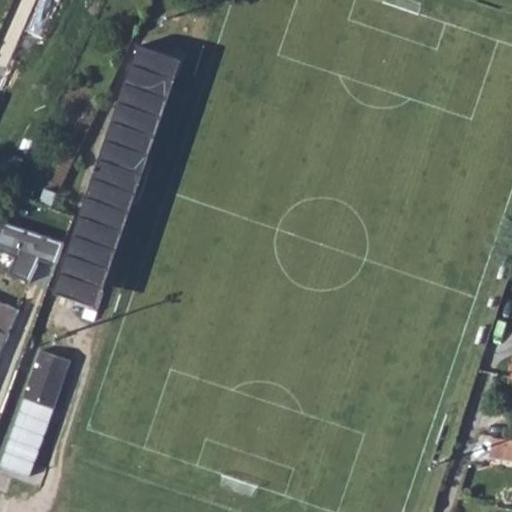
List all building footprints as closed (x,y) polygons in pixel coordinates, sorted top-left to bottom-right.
[(90,201),(59,291),(102,306),(186,62),(142,46),(90,201)] [(0,247),(18,256),(11,273),(30,282),(40,258),(57,263),(63,244),(7,223),(0,237),(0,247)] [(0,300),(0,327),(12,332),(21,309),(0,300)] [(0,327),(0,359),(12,332),(0,327)] [(56,407),(50,404),(67,358),(43,350),(26,395),(1,463),(31,475),(56,407)] [(67,358),(50,404),(56,407),(74,360),(67,358)] [(511,439),(494,438),(492,457),(511,459),(511,439)]
